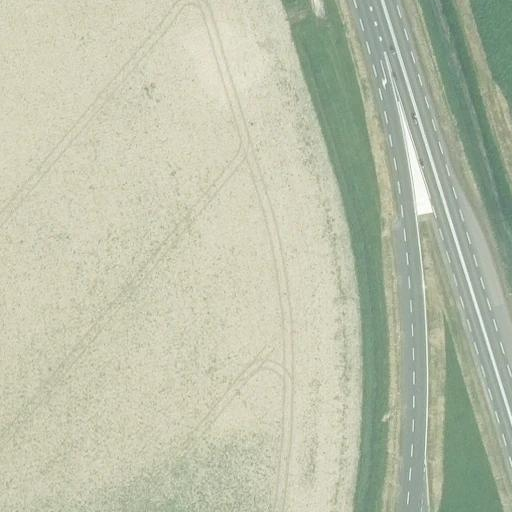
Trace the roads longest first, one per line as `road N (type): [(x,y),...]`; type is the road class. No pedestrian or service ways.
road 1 (primary): [(394,42),(418,348),(412,511)]
road 2 (primary): [(511,431),(394,42)]
